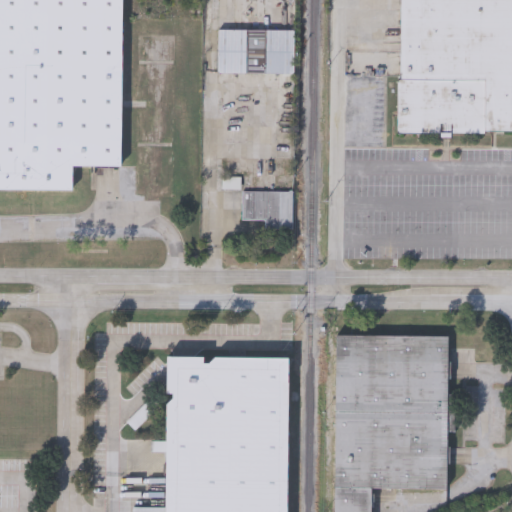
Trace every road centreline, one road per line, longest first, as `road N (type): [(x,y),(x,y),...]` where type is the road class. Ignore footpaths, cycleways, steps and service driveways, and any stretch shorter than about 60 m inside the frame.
road 1 (tertiary): [(0,299),(511,304)]
road 2 (tertiary): [(511,277),(193,277)]
road 3 (tertiary): [(72,277),(68,511)]
road 4 (tertiary): [(193,277),(72,277)]
